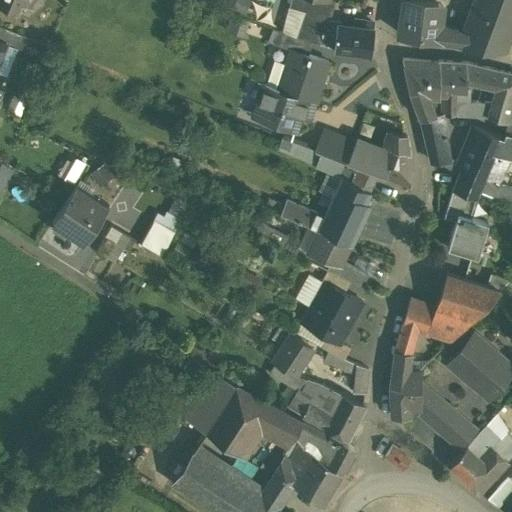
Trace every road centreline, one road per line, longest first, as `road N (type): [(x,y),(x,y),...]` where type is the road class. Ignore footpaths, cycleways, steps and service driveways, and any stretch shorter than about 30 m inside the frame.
road 1 (residential): [(388,0),(386,44),(422,175),(419,242),(382,345),(369,489)]
road 2 (residential): [(0,228),(218,367)]
